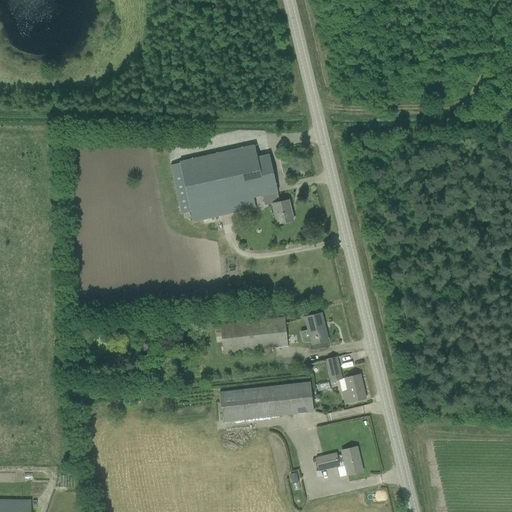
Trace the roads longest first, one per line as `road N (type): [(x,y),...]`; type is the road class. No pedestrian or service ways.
road 1 (tertiary): [(412,511),(288,0)]
road 2 (track): [(493,0),(487,58),(460,107),(315,107)]
